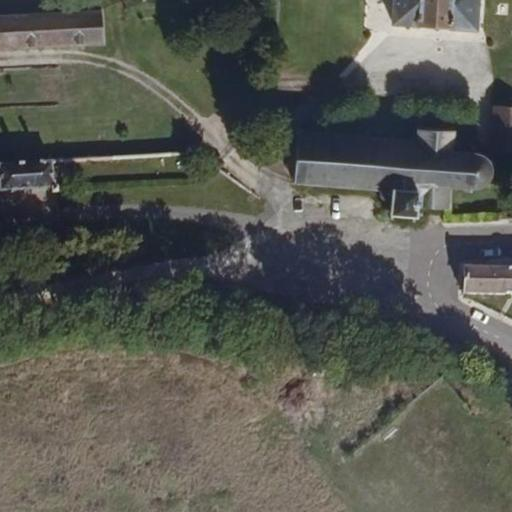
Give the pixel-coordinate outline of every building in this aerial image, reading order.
[(321,79),(326,1),(340,1),(339,0),(282,0),(278,78),(321,79)] [(491,22),(491,0),(404,0),(404,20),(491,22)] [(0,49),(103,43),(101,14),(40,18),(0,19),(0,49)] [(507,173),(507,148),(501,148),(495,146),(495,143),(492,143),(492,138),(484,138),(484,145),(468,145),(468,119),(463,119),(463,122),(435,121),(435,119),(428,120),(428,133),(417,133),(417,127),(409,127),(408,133),(386,132),(386,126),(378,126),(378,132),(365,132),(365,125),(356,125),(356,131),(350,131),(350,125),(341,125),(341,131),(306,131),(305,181),(384,183),(384,194),(386,197),(391,200),(399,200),(399,205),(395,205),(395,211),(400,213),(400,218),(407,218),(407,214),(421,215),(421,219),(429,219),(429,212),(431,211),(431,204),(459,205),(461,205),(462,200),(466,200),(467,196),(463,195),(463,185),(476,185),(485,188),(490,183),(496,184),(503,180),(506,181),(508,174),(507,173)] [(55,192),(54,169),(0,172),(0,178),(4,179),(4,196),(9,195),(34,193),(55,192)] [(511,269),(461,271),(463,296),(511,295),(511,269)]
